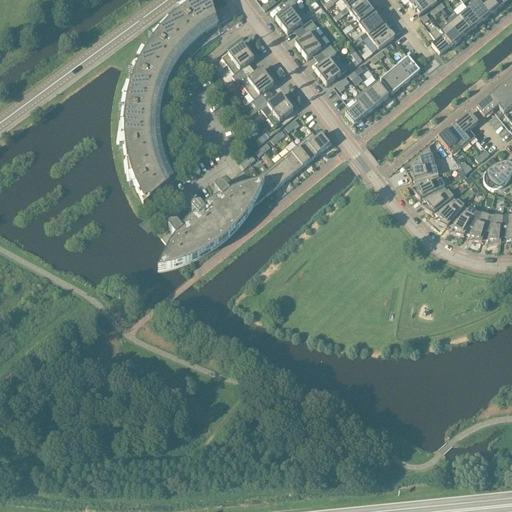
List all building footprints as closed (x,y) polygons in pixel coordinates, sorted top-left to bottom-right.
[(222,7),(213,13),(208,0),(198,0),(175,10),(179,14),(147,38),(152,42),(128,73),(133,75),(118,111),(124,112),(119,151),(124,150),(129,189),(134,187),(143,208),(176,180),(171,169),(169,164),(166,154),(163,137),(163,126),(164,115),(165,110),(168,99),(171,88),(174,84),(179,74),(185,65),(189,60),(197,53),(205,46),(210,42),(222,34),(219,25),(229,19),(228,19),(221,8),(222,8),(222,7)] [(294,6),(297,4),(293,0),(291,0),(283,6),(287,11),(274,21),(280,29),(300,13),(294,6)] [(348,14),(365,2),(363,0),(340,0),(339,1),(348,14)] [(418,18),(436,5),(432,0),(413,0),(407,5),(418,18)] [(492,16),(498,11),(488,0),(479,0),(476,3),(487,17),(488,17),(491,14),(492,16)] [(503,5),(506,2),(504,0),(488,0),(498,11),(504,6),(503,5)] [(326,11),(333,6),(330,2),(323,7),(326,11)] [(358,27),(374,14),(365,2),(348,14),(358,27)] [(488,17),(487,17),(476,3),(467,11),(478,25),(482,22),(483,23),(489,18),(488,17)] [(438,14),(444,10),(441,6),(435,10),(438,14)] [(475,28),(478,25),(467,11),(457,18),(470,34),(476,29),(475,28)] [(309,20),(306,21),(300,13),(280,29),(287,37),(299,27),(302,32),(312,25),(309,20)] [(336,24),(343,18),(340,14),(333,20),(336,24)] [(368,39),(384,27),(374,14),(358,27),(368,39)] [(464,38),(470,34),(457,18),(448,26),(460,40),(463,37),(464,38)] [(314,31),(316,30),(312,25),(302,32),(306,37),(294,46),(300,54),(320,39),(314,31)] [(460,40),(448,26),(439,33),(439,34),(450,48),(454,45),(455,46),(461,41),(460,40)] [(345,36),(352,31),(349,27),(342,32),(345,36)] [(377,52),(394,40),(384,27),(368,39),(377,52)] [(439,34),(439,33),(436,29),(428,35),(435,44),(431,47),(439,57),(450,48),(439,34)] [(328,45),(326,47),(320,39),(300,54),(306,62),(318,53),(322,58),(332,50),(328,45)] [(355,49),(362,43),(359,40),(352,45),(355,49)] [(227,69),(247,54),(241,46),(221,61),(227,69)] [(333,57),(336,55),(332,50),(322,58),(326,63),(313,72),(320,80),(339,65),(333,57)] [(364,61),(372,56),(369,52),(361,58),(364,61)] [(241,71),(253,62),(247,54),(227,69),(233,77),(231,79),(235,84),(245,76),(241,71)] [(358,66),(361,63),(356,57),(352,60),(358,66)] [(409,81),(419,74),(407,60),(398,67),(409,81)] [(211,70),(218,65),(215,61),(209,66),(211,70)] [(326,88),(346,73),(339,65),(320,80),(326,88)] [(400,89),(409,81),(398,67),(388,75),(400,89)] [(357,78),(363,73),(359,69),(354,74),(357,78)] [(247,95),(267,80),(261,72),(248,81),(245,76),(235,84),(239,89),(241,87),(247,95)] [(352,83),(357,78),(354,74),(348,78),(352,83)] [(390,97),(400,89),(388,75),(379,83),(390,97)] [(261,97),(273,88),(267,80),(247,95),(253,103),(251,104),(254,109),(264,102),(261,97)] [(343,90),(348,85),(345,81),(339,85),(343,90)] [(380,105),(388,99),(375,83),(367,89),(380,105)] [(511,108),(511,90),(505,83),(499,87),(500,90),(498,91),(511,108)] [(343,90),(339,85),(335,89),(340,95),(344,91),(343,90)] [(373,112),(380,105),(367,89),(359,95),(373,112)] [(503,116),(511,108),(498,91),(496,93),(494,92),(488,97),(498,109),(497,109),(503,116)] [(365,118),(373,112),(359,95),(351,102),(356,107),(357,107),(365,118)] [(267,121),(286,105),(280,97),(268,107),(264,102),(254,109),(258,114),(261,113),(267,121)] [(484,120),(497,109),(498,109),(488,97),(482,102),(483,104),(475,110),(484,120)] [(273,129),(293,113),(286,105),(267,121),(273,129)] [(353,128),(365,118),(357,107),(356,107),(344,117),(353,128)] [(469,133),(477,126),(469,115),(461,122),(459,121),(453,125),(463,137),(464,137),(469,143),(474,139),(469,133)] [(245,116),(240,120),(244,126),(249,122),(245,116)] [(294,132),(299,128),(294,123),(290,126),(293,130),(293,131),(294,132)] [(464,137),(463,137),(453,125),(447,130),(448,133),(446,135),(460,151),(469,143),(464,137)] [(288,135),(293,131),(293,130),(290,126),(284,131),(288,135)] [(279,143),(284,138),(281,134),(275,138),(279,143)] [(320,137),(316,141),(311,135),(303,142),(316,158),(329,148),(320,137)] [(451,158),(460,151),(446,135),(444,136),(442,135),(436,140),(451,158)] [(258,149),(265,143),(261,138),(255,143),(258,149)] [(273,147),(279,143),(275,138),(269,143),(273,147)] [(309,164),(316,158),(303,142),(296,148),(309,164)] [(264,155),(269,150),(266,146),(260,150),(264,155)] [(302,170),(309,164),(296,148),(288,154),(302,170)] [(437,177),(428,149),(408,165),(410,171),(403,172),(411,185),(413,184),(437,177)] [(258,159),(264,155),(260,150),(255,155),(258,159)] [(483,162),(489,157),(485,153),(480,157),(483,162)] [(294,176),(302,170),(288,154),(281,160),(294,176)] [(478,166),(483,162),(480,157),(474,161),(478,166)] [(249,167),(255,162),(251,158),(245,163),(249,167)] [(287,182),(294,176),(281,160),(273,166),(287,182)] [(243,172),(249,167),(245,163),(240,167),(243,172)] [(279,188),(287,182),(273,166),(266,172),(279,188)] [(504,168),(502,170),(498,166),(497,167),(494,168),(492,169),(490,170),(488,172),(486,174),(485,176),(483,177),(483,179),(483,181),(483,182),(483,183),(483,184),(483,185),(483,186),(484,187),(484,188),(485,189),(486,190),(488,191),(489,191),(490,192),(491,192),(492,192),(494,193),(495,192),(496,192),(497,192),(499,191),(500,190),(503,188),(504,187),(505,186),(506,184),(508,182),(510,180),(506,176),(508,174),(504,168)] [(465,176),(471,171),(467,167),(462,172),(465,176)] [(272,194),(279,188),(266,172),(259,178),(272,194)] [(251,184),(242,173),(223,189),(217,189),(216,190),(215,191),(214,192),(214,194),(215,195),(215,196),(200,208),(194,208),(193,209),(191,210),(191,211),(191,213),(191,214),(192,215),(177,227),(176,227),(171,227),(169,228),(168,229),(168,230),(168,232),(168,233),(169,234),(161,240),(168,250),(165,255),(164,257),(162,261),(161,265),(160,267),(159,269),(157,274),(167,272),(183,267),(198,261),(211,254),(223,245),(234,234),(244,223),(253,210),(265,201),(251,184)] [(443,189),(437,177),(413,184),(416,189),(409,191),(419,202),(420,202),(421,201),(421,200),(443,189)] [(265,201),(272,194),(259,178),(251,184),(265,201)] [(452,200),(451,199),(443,189),(421,200),(421,201),(425,205),(419,208),(431,217),(432,217),(431,217),(433,215),(452,200)] [(462,208),(452,200),(433,215),(437,219),(432,223),(446,230),(446,229),(447,228),(447,227),(462,208)] [(475,215),(474,215),(462,208),(447,227),(447,228),(452,230),(448,235),(463,239),(463,238),(463,237),(475,215)] [(488,219),(487,219),(475,215),(463,237),(469,238),(466,244),(481,245),(481,244),(481,242),(488,219)] [(511,218),(502,220),(500,244),(505,244),(505,251),(511,247),(511,218)] [(502,220),(501,220),(488,219),(481,242),(487,243),(485,249),(500,247),(500,246),(500,244),(502,220)]
